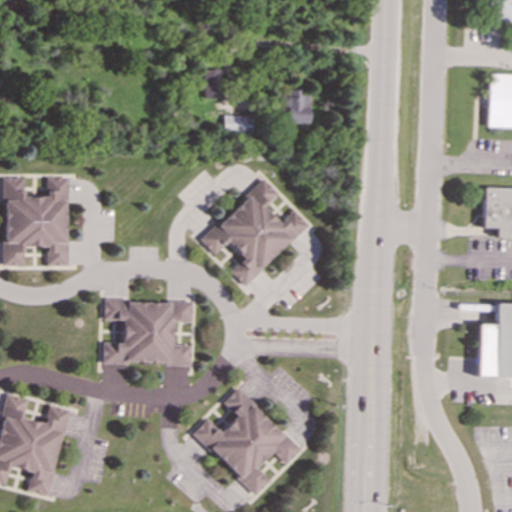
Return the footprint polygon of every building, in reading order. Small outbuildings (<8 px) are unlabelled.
[(511,0),(485,0),(485,20),(511,20),(511,0)] [(202,97),(221,97),(220,68),(202,69),(202,97)] [(484,127),(511,127),(511,73),(485,73),(484,127)] [(306,123),(306,90),(285,89),(284,123),(306,123)] [(249,115),(221,114),(221,133),(249,133),(249,115)] [(1,265),(22,265),(22,246),(44,247),(44,265),(64,265),(65,177),(44,177),(44,197),(22,196),(22,177),(2,177),(1,265)] [(305,225),(291,209),(276,222),(262,206),(275,194),(262,180),(197,238),(211,254),(226,241),(241,258),(227,270),(239,284),(305,225)] [(511,187),(480,187),(479,227),(493,227),(493,237),(511,237),(511,187)] [(188,300),(101,300),(101,319),(119,319),(119,342),(100,342),(100,363),(187,363),(187,344),(169,344),(169,322),(188,322),(188,300)] [(511,377),(511,303),(492,303),(492,324),(475,323),(473,376),(511,377)] [(189,434),(254,494),(267,480),(253,467),(268,451),(282,464),(297,448),(233,388),(219,403),(233,415),(218,431),(204,418),(189,434)] [(46,495),(63,409),(45,405),(42,422),(20,418),(25,398),(3,394),(0,409),(0,483),(3,484),(6,466),(29,471),(24,490),(46,495)]
